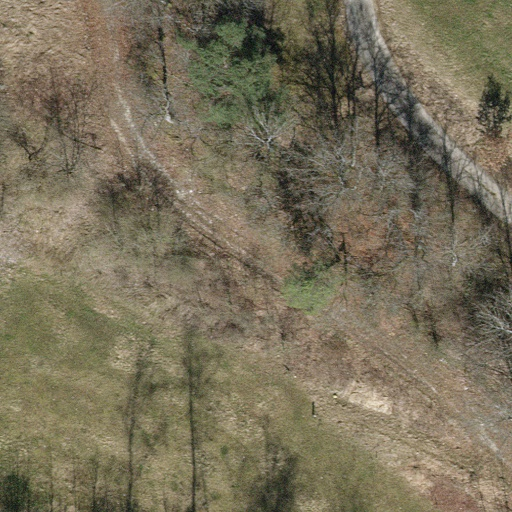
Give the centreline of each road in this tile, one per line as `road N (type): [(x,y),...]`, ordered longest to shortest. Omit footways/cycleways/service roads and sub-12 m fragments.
road 1 (track): [(511,457),(450,384),(223,230),(170,180),(115,70),(114,0)]
road 2 (track): [(511,205),(435,136),(381,70),(367,0)]
